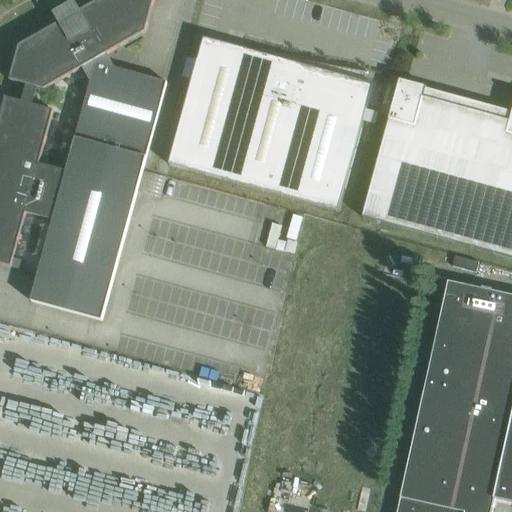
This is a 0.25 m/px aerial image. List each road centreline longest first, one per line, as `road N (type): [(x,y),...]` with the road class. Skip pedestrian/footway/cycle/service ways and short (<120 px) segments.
road 1 (unknown): [(131,244),(153,178),(185,179),(290,216)]
road 2 (unknown): [(115,304),(265,341)]
road 3 (unknown): [(131,244),(277,284)]
road 4 (unknown): [(115,304),(109,318),(97,318),(0,290)]
